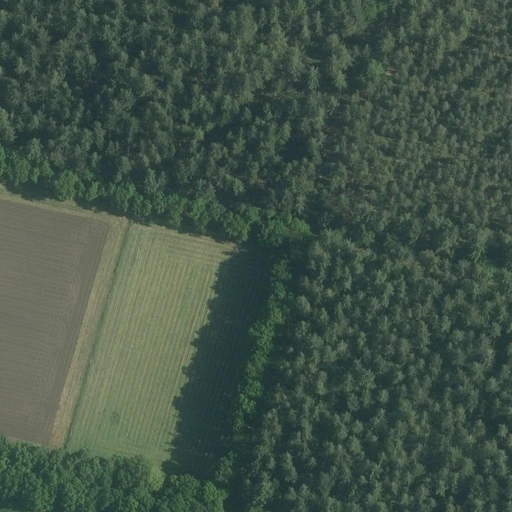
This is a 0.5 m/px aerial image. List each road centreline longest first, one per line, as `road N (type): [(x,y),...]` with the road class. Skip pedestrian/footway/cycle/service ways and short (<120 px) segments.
road 1 (track): [(377,0),(227,511)]
road 2 (track): [(0,168),(511,287)]
road 3 (track): [(0,471),(178,511)]
